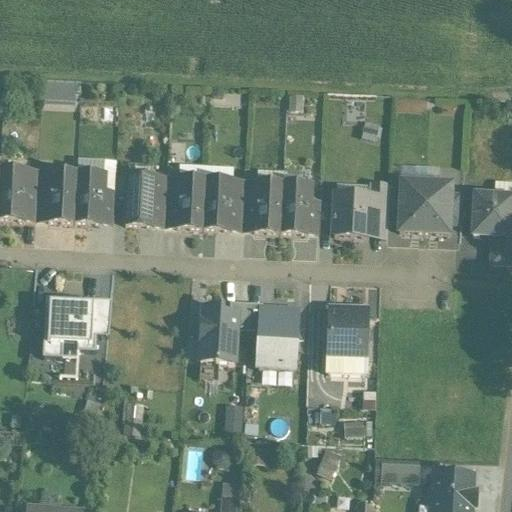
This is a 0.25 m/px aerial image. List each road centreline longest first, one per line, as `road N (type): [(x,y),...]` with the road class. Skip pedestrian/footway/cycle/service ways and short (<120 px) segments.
road 1 (track): [(511,113),(0,85)]
road 2 (residential): [(0,273),(455,293)]
